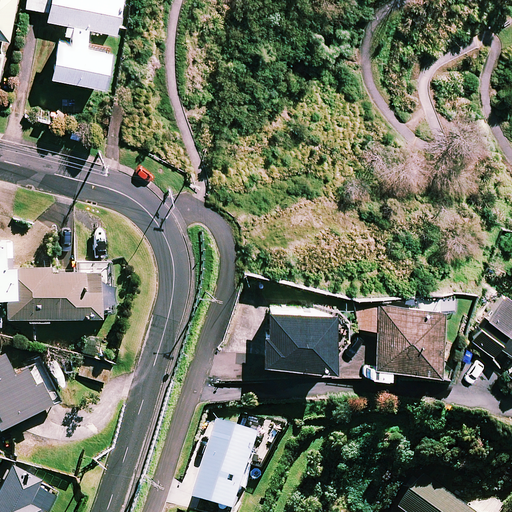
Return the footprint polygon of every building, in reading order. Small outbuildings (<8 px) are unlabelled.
[(0,0),(0,78),(3,79),(7,55),(0,54),(0,40),(9,42),(16,0),(0,0)] [(48,22),(61,24),(66,25),(64,35),(70,36),(69,43),(58,41),(52,79),(105,88),(111,52),(86,48),(89,30),(116,35),(122,0),(26,0),(25,9),(50,13),(48,22)] [(0,305),(5,305),(5,322),(24,323),(24,328),(45,329),(45,321),(98,323),(99,314),(109,315),(111,265),(79,264),(78,274),(7,271),(8,244),(0,243),(0,305)] [(511,300),(507,296),(470,340),(492,358),(501,348),(511,356),(511,367),(507,374),(511,378),(511,300)] [(445,311),(359,305),(357,332),(379,333),(376,371),(441,375),(445,311)] [(338,315),(269,310),(265,365),(334,370),(338,315)] [(0,430),(56,403),(37,365),(11,378),(0,355),(0,430)] [(112,369),(88,361),(83,378),(106,386),(112,369)] [(285,426),(245,413),(240,430),(219,423),(191,511),(242,511),(255,472),(269,477),(285,426)] [(40,511),(53,490),(12,468),(0,490),(0,511),(40,511)] [(470,511),(427,480),(402,511),(470,511)]
